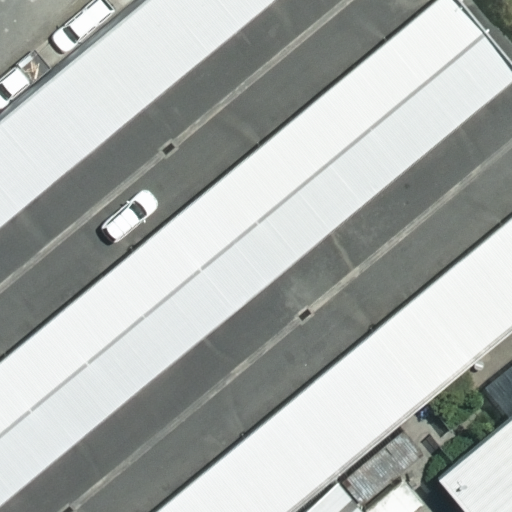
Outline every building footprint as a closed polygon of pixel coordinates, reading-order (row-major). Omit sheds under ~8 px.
[(511,62),(459,0),(443,0),(0,366),(0,511),(4,511),(511,92),(511,62)] [(148,0),(0,124),(0,230),(275,0),(148,0)] [(294,511),(511,332),(511,208),(144,511),(294,511)] [(427,453),(407,430),(308,511),(373,511),(366,503),(427,453)] [(511,511),(511,430),(454,476),(482,511),(511,511)]
